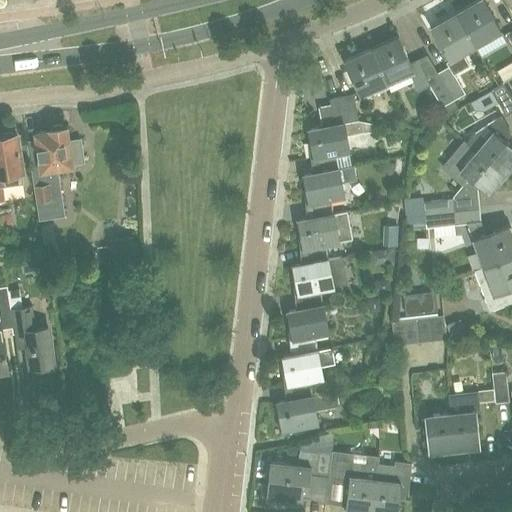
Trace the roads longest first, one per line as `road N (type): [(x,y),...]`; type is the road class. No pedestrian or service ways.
road 1 (residential): [(229,428),(275,69),(269,47)]
road 2 (primary): [(0,61),(139,48),(301,0)]
road 3 (residential): [(0,102),(110,90),(269,47)]
road 4 (residential): [(0,434),(122,440),(156,430),(229,428)]
road 5 (primary): [(200,0),(0,48)]
road 6 (residential): [(269,47),(386,0)]
